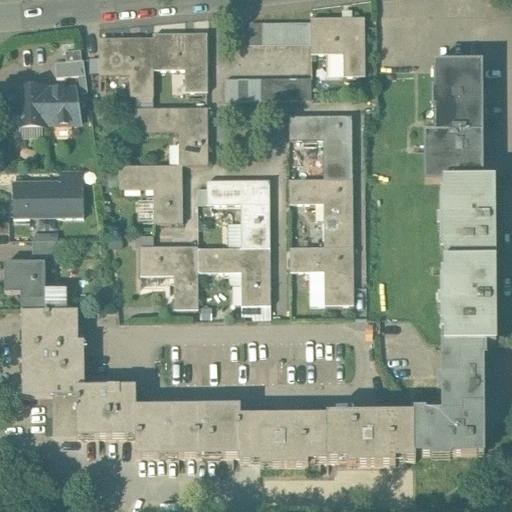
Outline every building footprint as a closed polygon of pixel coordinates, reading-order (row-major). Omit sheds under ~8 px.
[(365,21),(338,22),(311,22),(311,26),(311,49),(311,58),(342,58),(343,81),(365,81),(365,21)] [(250,49),(311,49),(311,26),(250,26),(250,49)] [(185,96),(207,96),(207,38),(153,38),(153,42),(153,74),(185,74),(185,96)] [(99,79),(131,78),(131,100),(153,100),(153,74),(153,42),(99,42),(99,79)] [(81,63),(80,53),(65,54),(66,65),(81,63)] [(55,66),(56,81),(78,79),(85,79),(83,63),(81,63),(66,65),(55,66)] [(434,111),(434,125),(480,124),(481,65),(458,66),(433,66),(433,92),(431,92),(431,111),(434,111)] [(85,79),(78,79),(80,96),(87,95),(85,79)] [(225,105),(312,104),(312,82),(225,83),(225,105)] [(74,92),(70,92),(69,92),(47,92),(47,90),(14,91),(14,112),(12,112),(12,130),(47,129),(47,128),(79,127),(74,92)] [(207,112),(135,112),(135,136),(178,136),(178,169),(181,169),(207,169),(207,112)] [(352,184),(352,120),(291,120),(291,144),(325,144),(325,185),(352,184)] [(481,183),(480,124),(434,125),(434,136),(423,137),(424,184),(441,184),(481,183)] [(152,193),(152,227),(181,226),(181,169),(178,169),(119,170),(119,193),(152,193)] [(59,186),(66,186),(67,186),(81,186),(81,173),(59,173),(59,186)] [(441,184),(441,194),(439,194),(439,254),(442,254),(442,264),(494,263),(493,183),(481,183),(441,184)] [(206,208),(240,208),(241,252),(270,252),(269,184),(206,185),(206,208)] [(352,252),(352,184),(325,185),(291,185),(291,208),(324,208),(325,252),(352,252)] [(81,186),(80,186),(79,186),(13,187),(14,221),(81,221),(81,186)] [(32,259),(33,259),(57,259),(57,243),(32,244),(32,259)] [(140,279),(173,279),(173,313),(197,313),(197,275),(197,252),(197,250),(140,250),(140,279)] [(270,309),(270,252),(241,252),(197,252),(197,275),(241,275),(241,309),(270,309)] [(352,309),(352,252),(325,252),(291,252),(291,275),(325,275),(325,309),(352,309)] [(442,277),(440,277),(440,336),(443,336),(443,348),(482,348),(495,348),(494,263),(442,264),(442,277)] [(20,295),(21,315),(45,315),(45,266),(22,266),(22,265),(20,265),(20,266),(4,266),(5,282),(4,282),(4,285),(5,285),(5,295),(20,295)] [(74,391),(82,391),(82,345),(78,345),(78,335),(78,315),(45,315),(21,315),(21,335),(21,400),(52,399),(74,399),(74,391)] [(482,457),(482,348),(443,348),(441,348),(441,380),(437,380),(438,392),(441,392),(441,416),(424,417),(424,415),(414,415),(414,418),(414,458),(431,458),(431,461),(449,461),(449,457),(482,457)] [(134,410),(134,391),(82,391),(74,391),(74,399),(75,440),(134,440),(134,410)] [(52,440),(75,440),(74,399),(52,399),(52,440)] [(198,409),(134,410),(134,440),(134,459),(199,459),(198,409)] [(198,409),(199,459),(239,458),(239,419),(239,409),(198,409)] [(414,458),(414,418),(325,419),(325,465),(346,465),(346,469),(395,468),(395,464),(414,464),(414,458)] [(258,465),(258,469),(307,468),(307,465),(325,465),(325,419),(239,419),(239,458),(239,465),(258,465)]
